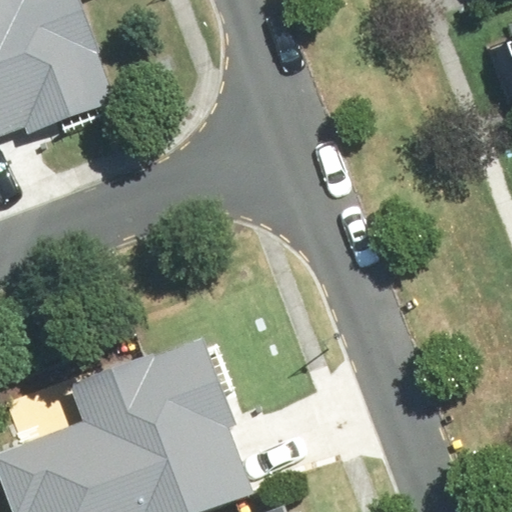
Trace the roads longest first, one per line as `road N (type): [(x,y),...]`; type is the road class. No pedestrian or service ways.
road 1 (residential): [(442,511),(306,146)]
road 2 (residential): [(0,251),(306,146)]
road 3 (residential): [(306,146),(250,0)]
